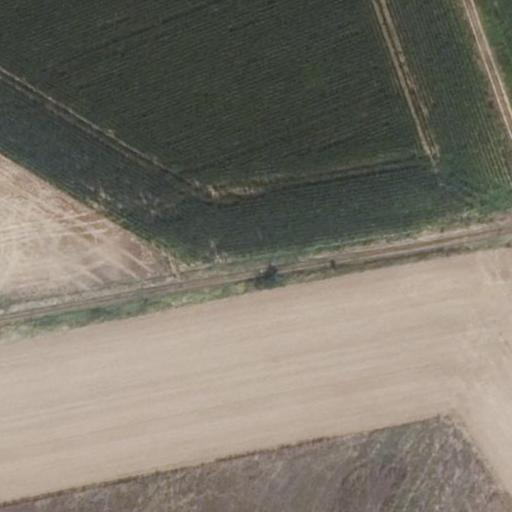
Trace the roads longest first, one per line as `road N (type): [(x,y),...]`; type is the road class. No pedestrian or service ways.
road 1 (track): [(511,228),(0,323)]
road 2 (track): [(467,0),(511,126)]
